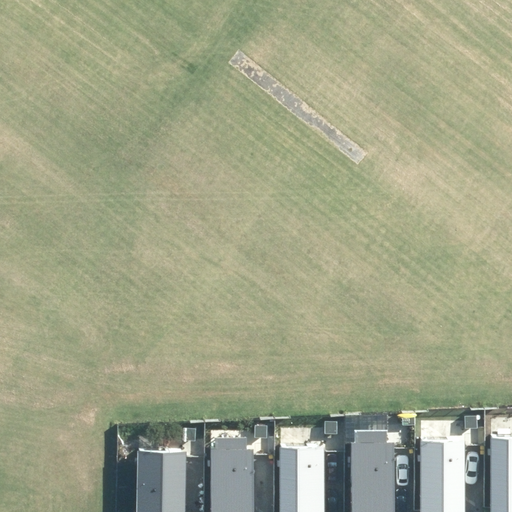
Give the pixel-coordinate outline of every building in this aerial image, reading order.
[(511,421),(496,421),(493,502),(511,502),(511,421)] [(482,425),(429,422),(425,503),(479,505),(482,425)] [(415,428),(361,426),(358,506),(411,508),(415,428)] [(341,431),(288,429),(284,509),(338,511),(341,431)] [(273,511),(276,436),(223,434),(219,511),(273,511)] [(199,511),(203,440),(150,438),(146,511),(199,511)]
